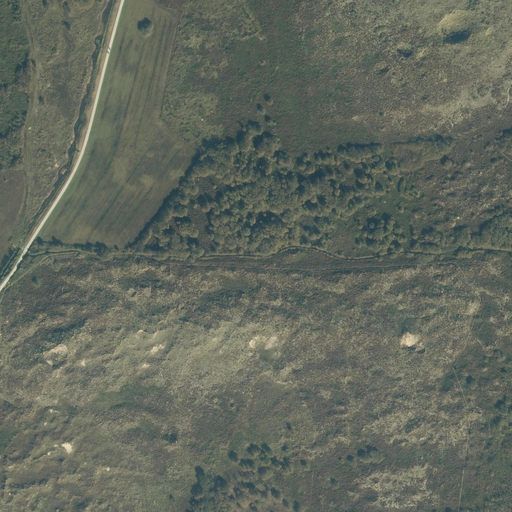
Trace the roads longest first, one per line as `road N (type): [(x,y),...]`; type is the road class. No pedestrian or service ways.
road 1 (track): [(24,252),(243,256),(296,247),(362,259),(511,253)]
road 2 (track): [(22,0),(35,65),(24,206),(14,237),(24,252)]
